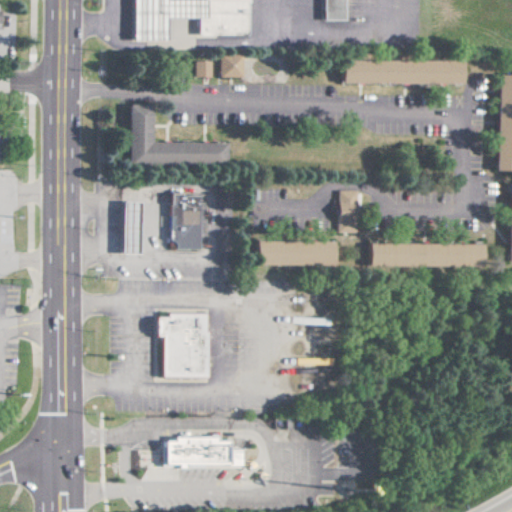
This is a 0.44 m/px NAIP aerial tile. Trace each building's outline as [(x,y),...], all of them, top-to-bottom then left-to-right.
[(204,0),(204,16),(165,16),(165,39),(131,40),(130,0),(204,0)] [(196,0),(245,0),(245,33),(196,34),(196,0)] [(342,0),(342,20),(322,20),(322,0),(342,0)] [(215,77),(238,77),(237,56),(215,56),(215,77)] [(336,83),(456,83),(455,60),(336,60),(336,83)] [(206,77),(207,61),(191,61),(190,77),(206,77)] [(489,170),(511,171),(511,169),(511,74),(492,74),(489,170)] [(123,162),(221,163),(221,143),(146,142),(146,106),(123,106),(123,162)] [(511,260),(511,184),(504,184),(502,261),(511,260)] [(332,232),(351,233),(352,191),(333,190),(332,232)] [(198,193),(198,249),(175,249),(175,243),(169,238),(169,204),(175,201),(175,193),(198,193)] [(121,202),(139,202),(139,253),(121,253),(121,202)] [(250,264),(327,265),(327,241),(250,240),(250,264)] [(363,265),(477,267),(477,244),(364,242),(363,265)] [(204,378),(160,377),(160,337),(155,337),(155,317),(165,317),(165,313),(202,314),(202,331),(205,331),(204,378)] [(158,469),(158,439),(174,438),(174,435),(210,435),(210,438),(229,438),(229,469),(158,469)]
